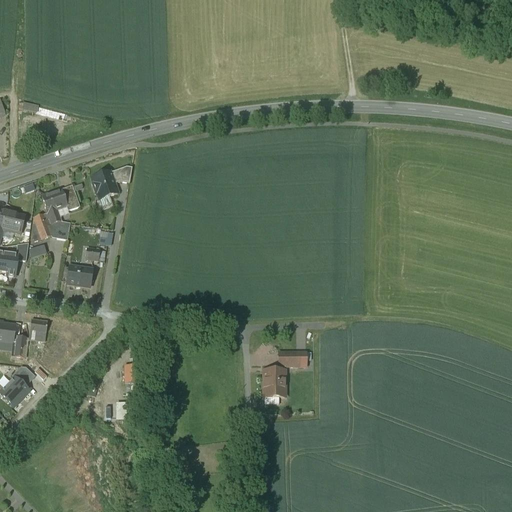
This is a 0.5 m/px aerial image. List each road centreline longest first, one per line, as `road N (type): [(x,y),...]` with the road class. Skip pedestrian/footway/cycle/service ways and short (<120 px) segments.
road 1 (tertiary): [(0,177),(158,128),(271,110),(401,109),(511,124)]
road 2 (track): [(354,107),(343,21),(353,1),(511,15)]
road 3 (residential): [(121,316),(221,329),(323,325)]
road 4 (residential): [(0,446),(121,316)]
road 5 (residential): [(0,300),(121,316)]
